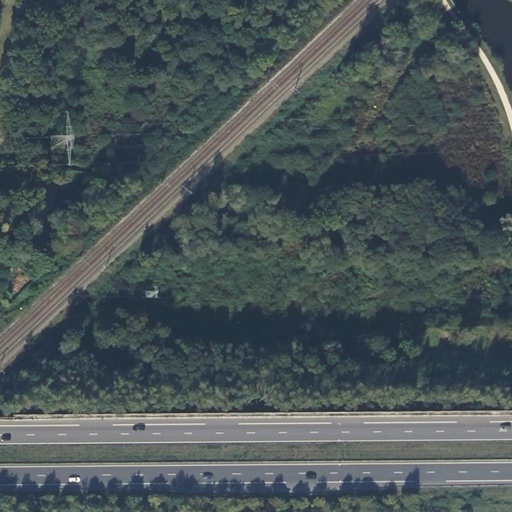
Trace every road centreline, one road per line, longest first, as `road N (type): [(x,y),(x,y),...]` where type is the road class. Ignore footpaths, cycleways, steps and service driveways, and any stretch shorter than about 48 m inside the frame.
road 1 (trunk): [(511,431),(0,435)]
road 2 (trunk): [(0,476),(511,472)]
